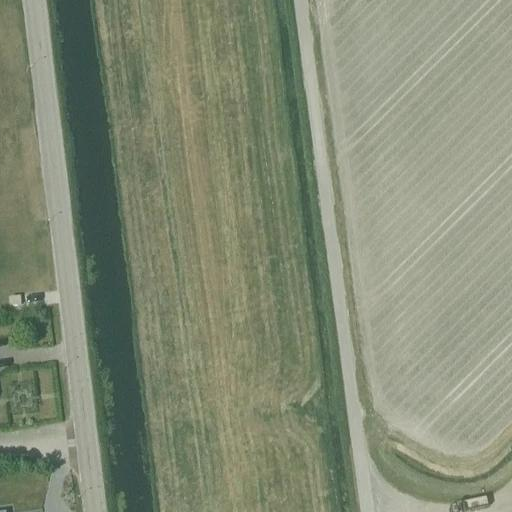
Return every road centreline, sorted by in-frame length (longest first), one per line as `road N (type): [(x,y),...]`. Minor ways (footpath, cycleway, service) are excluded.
road 1 (unclassified): [(365,511),(299,0)]
road 2 (tertiary): [(31,0),(95,511)]
